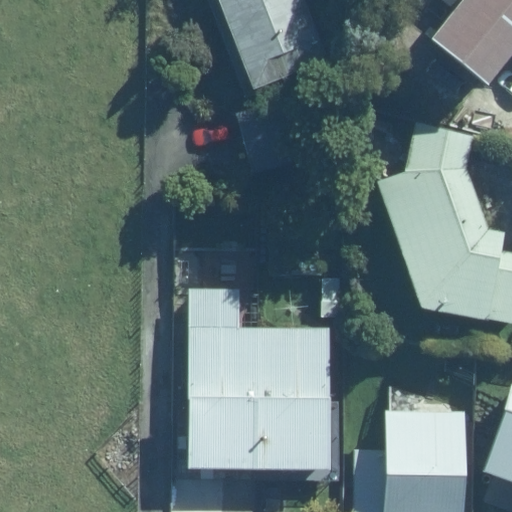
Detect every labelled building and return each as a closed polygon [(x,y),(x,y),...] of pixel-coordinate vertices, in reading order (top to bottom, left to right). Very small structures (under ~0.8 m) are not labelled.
[(315,0),(205,0),(243,99),(339,62),(315,0)] [(511,0),(481,0),(439,54),(491,95),(511,67),(511,0)] [(289,97),(235,116),(257,179),(311,160),(289,97)] [(457,159),(381,193),(419,315),(511,331),(511,267),(500,266),(505,240),(485,237),(457,159)] [(259,287),(187,286),(185,478),(329,478),(330,326),(259,325),(259,287)] [(511,511),(511,392),(505,390),(502,389),(466,480),(482,487),(475,507),(488,511),(511,511)] [(455,511),(457,418),(370,419),(369,455),(348,454),(347,511),(455,511)]
